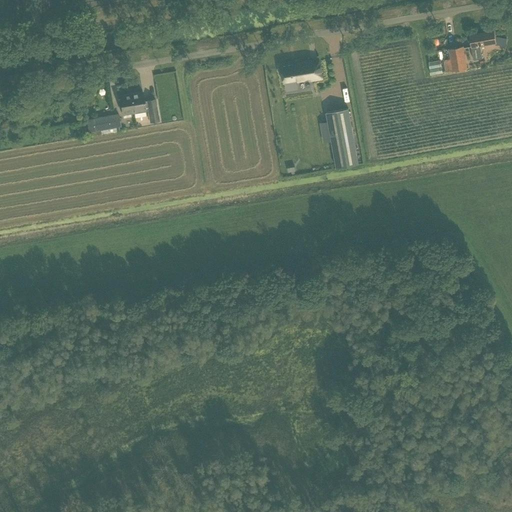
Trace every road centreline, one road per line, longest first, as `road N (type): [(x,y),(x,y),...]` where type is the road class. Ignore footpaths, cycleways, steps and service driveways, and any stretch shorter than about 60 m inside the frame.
road 1 (unclassified): [(0,87),(511,1)]
road 2 (unclassified): [(0,36),(211,0)]
